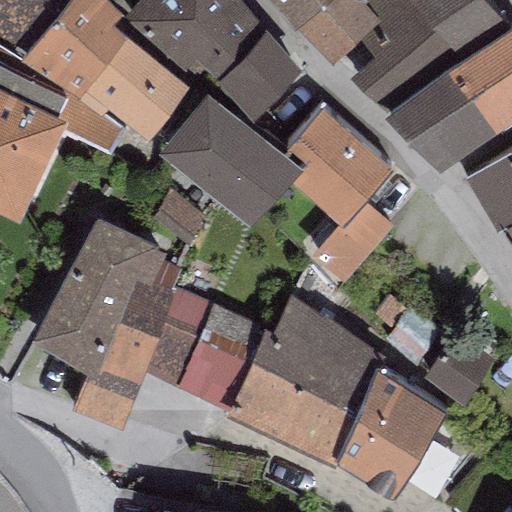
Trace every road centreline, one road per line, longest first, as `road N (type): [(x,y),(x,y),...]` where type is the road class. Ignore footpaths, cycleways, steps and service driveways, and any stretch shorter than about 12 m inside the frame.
road 1 (unknown): [(0,382),(68,409),(192,423),(261,442),(400,511)]
road 2 (residential): [(258,0),(419,167),(511,285)]
